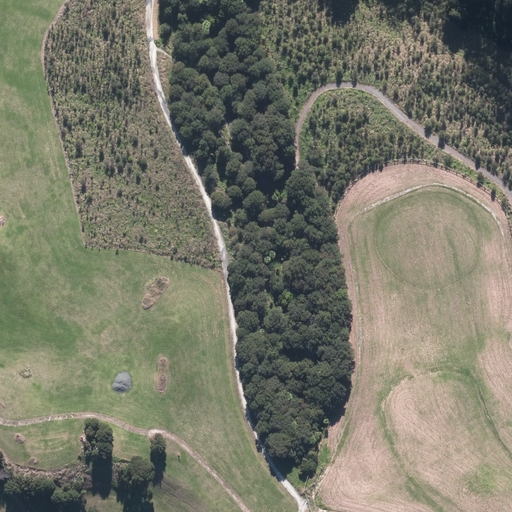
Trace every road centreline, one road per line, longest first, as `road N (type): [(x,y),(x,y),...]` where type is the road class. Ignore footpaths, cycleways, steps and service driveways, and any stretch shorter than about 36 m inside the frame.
road 1 (unknown): [(330,511),(314,492),(359,361),(349,221),(438,183),(496,218),(511,270)]
road 2 (unknown): [(434,511),(396,462),(384,430),(380,412),(392,384),(444,369),(470,377),(494,438),(511,460)]
